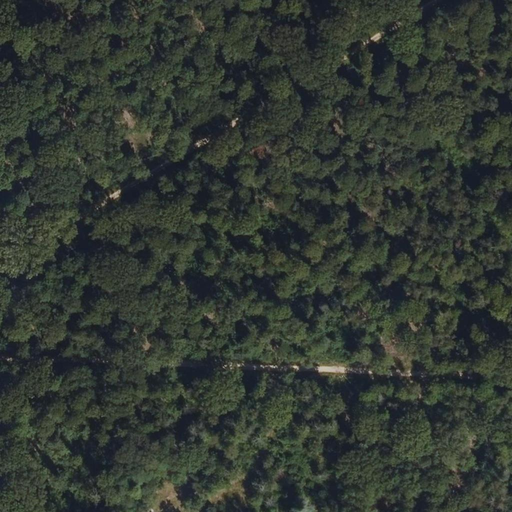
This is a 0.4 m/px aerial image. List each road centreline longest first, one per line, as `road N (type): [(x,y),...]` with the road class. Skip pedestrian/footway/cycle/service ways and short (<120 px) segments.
road 1 (track): [(457,0),(0,270)]
road 2 (track): [(511,383),(287,363),(0,353)]
